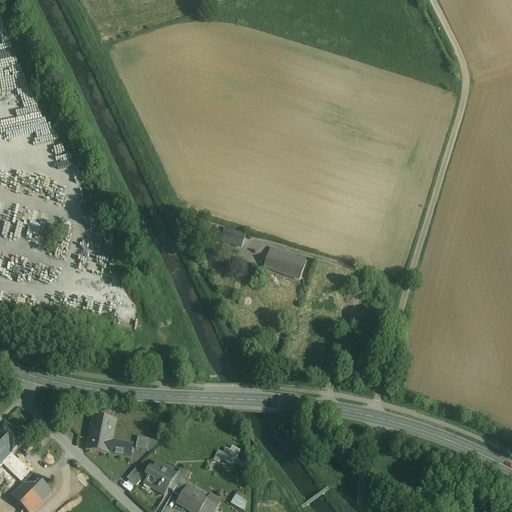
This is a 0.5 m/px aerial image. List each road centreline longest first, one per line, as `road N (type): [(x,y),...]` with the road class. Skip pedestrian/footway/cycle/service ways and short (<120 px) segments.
road 1 (unclassified): [(375,419),(466,90),(463,63),(432,0)]
road 2 (secondary): [(375,419),(29,377)]
road 3 (unclassified): [(138,511),(30,409),(29,377)]
road 4 (secondary): [(511,470),(375,419)]
